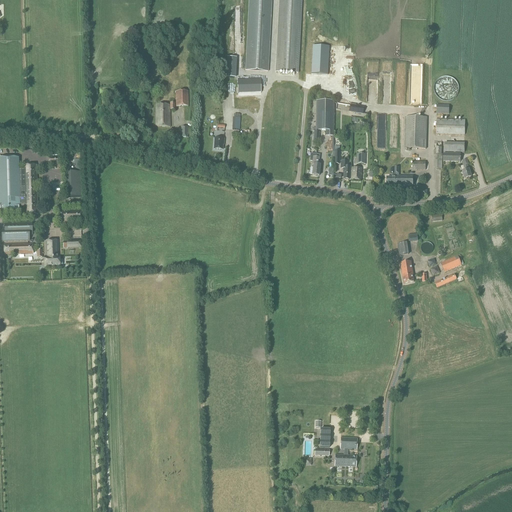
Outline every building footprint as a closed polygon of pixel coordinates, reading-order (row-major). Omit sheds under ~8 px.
[(275,45),(276,0),(256,0),(256,18),(254,18),(253,62),(252,67),(245,67),(245,72),(267,73),(268,45),(275,45)] [(297,74),(298,0),(285,0),(284,74),(297,74)] [(313,46),(311,74),(328,75),(329,47),(313,46)] [(227,58),(226,78),(236,78),(237,58),(227,58)] [(446,102),(452,98),(455,92),(457,87),(452,79),(449,78),(448,75),(442,71),(439,71),(436,73),(437,74),(433,80),(435,81),(433,83),(431,89),(435,96),(437,97),(438,99),(441,101),(446,102)] [(238,94),(261,93),(260,80),(237,81),(238,94)] [(273,87),(272,127),(280,127),(281,87),(273,87)] [(176,107),(187,107),(187,92),(176,92),(176,107)] [(333,137),(334,101),(317,101),(316,130),(326,130),(326,136),(333,137)] [(175,109),(175,103),(170,103),(170,105),(156,105),(156,127),(170,127),(170,109),(175,109)] [(350,105),(349,112),(363,114),(364,108),(350,105)] [(449,114),(449,105),(437,106),(437,114),(449,114)] [(426,150),(427,118),(406,117),(405,149),(426,150)] [(436,135),(444,135),(465,135),(465,120),(437,120),(436,135)] [(224,143),(224,139),(215,139),(214,150),(223,150),(223,143),(224,143)] [(465,144),(444,143),(444,152),(465,153),(465,144)] [(310,168),(310,175),(312,175),(312,176),(319,177),(319,173),(320,169),(317,169),(317,166),(319,166),(319,164),(319,163),(319,161),(320,158),(320,156),(320,155),(311,154),(310,161),(313,161),(312,165),(314,165),(313,168),(310,168)] [(366,164),(366,154),(357,154),(357,164),(366,164)] [(443,162),(461,163),(461,154),(443,154),(443,162)] [(50,167),(61,167),(60,156),(49,157),(50,167)] [(24,170),(19,170),(19,159),(0,159),(0,211),(20,211),(20,207),(26,207),(26,215),(38,215),(38,189),(33,189),(33,182),(37,182),(37,166),(24,167),(24,170)] [(466,160),(462,161),(463,166),(464,166),(463,166),(465,171),(462,172),(465,179),(471,177),(469,170),(468,165),(466,160)] [(349,180),(350,168),(347,168),(348,163),(341,162),(341,169),(343,169),(343,172),(344,172),(344,180),(345,180),(345,181),(348,181),(348,180),(349,180)] [(414,162),(414,170),(425,170),(426,162),(414,162)] [(66,170),(67,198),(82,198),(81,164),(75,164),(75,170),(66,170)] [(361,181),(362,169),(351,169),(350,180),(361,181)] [(387,178),(387,186),(395,186),(395,187),(413,187),(413,176),(399,176),(399,173),(396,173),(395,173),(395,177),(391,177),(391,178),(387,178)] [(81,212),(61,213),(61,224),(82,223),(81,212)] [(32,223),(4,224),(5,230),(2,230),(2,243),(30,242),(30,236),(33,236),(32,223)] [(465,235),(470,245),(475,243),(471,233),(465,235)] [(58,242),(47,243),(47,259),(44,259),(45,268),(61,268),(60,258),(59,258),(58,242)] [(400,256),(409,255),(407,244),(399,245),(400,256)] [(33,245),(4,246),(4,255),(33,254),(33,245)] [(444,273),(462,266),(462,265),(464,264),(460,256),(458,256),(441,264),(444,273)] [(404,284),(414,282),(411,262),(401,264),(404,284)] [(440,273),(438,266),(430,269),(433,276),(440,273)] [(437,289),(457,280),(454,275),(435,283),(437,289)] [(320,429),(320,448),(329,448),(330,430),(320,429)] [(305,435),(302,435),(303,455),(312,455),(312,436),(305,436),(305,435)] [(357,450),(357,440),(341,439),(341,449),(344,450),(344,456),(335,456),(335,467),(356,468),(356,456),(348,456),(348,450),(357,450)]
